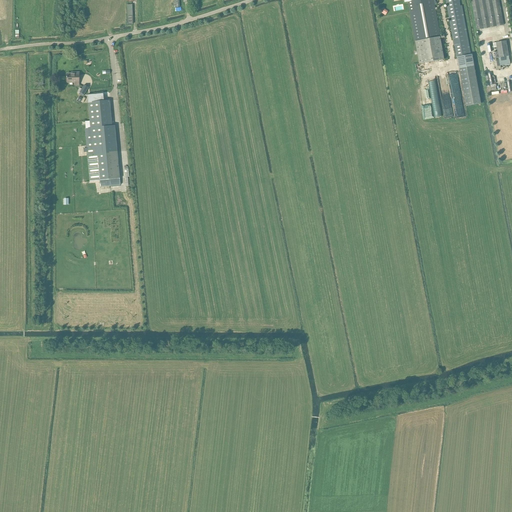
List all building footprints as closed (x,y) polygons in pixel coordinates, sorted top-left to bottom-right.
[(408,2),(419,64),(445,59),(434,0),(413,0),(412,0),(404,0),(405,3),(408,2)] [(445,0),(456,58),(458,57),(471,54),(462,5),(461,6),(459,0),(445,0)] [(499,0),(471,0),(477,30),(504,25),(499,0)] [(510,64),(506,41),(496,42),(500,66),(510,64)] [(472,54),(471,54),(458,57),(466,106),(481,104),(472,54)] [(74,82),(74,86),(79,86),(79,73),(73,73),(73,74),(67,74),(67,77),(66,77),(66,81),(67,81),(67,82),(74,82)] [(428,82),(433,117),(441,116),(435,81),(428,82)] [(82,98),(88,87),(84,85),(81,89),(79,88),(78,91),(77,93),(79,94),(80,95),(77,100),(83,103),(85,99),(82,98)] [(99,181),(100,187),(120,185),(119,179),(120,179),(115,126),(112,126),(108,92),(103,92),(92,93),(87,94),(90,121),(85,122),(86,128),(85,128),(90,182),(99,181)]
